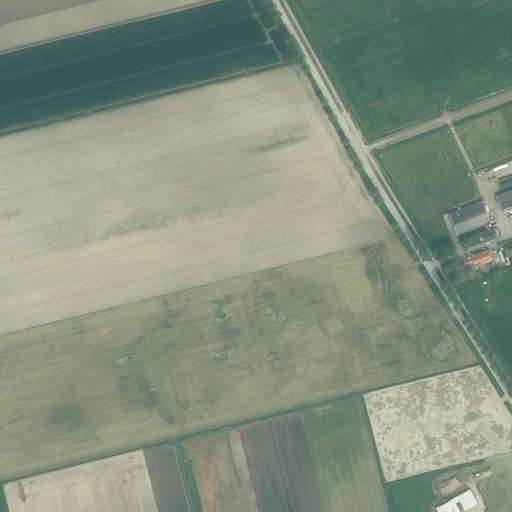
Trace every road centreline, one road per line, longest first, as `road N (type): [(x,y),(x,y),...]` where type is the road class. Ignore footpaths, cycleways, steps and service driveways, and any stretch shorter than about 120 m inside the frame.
road 1 (secondary): [(511,397),(359,152)]
road 2 (secondary): [(359,152),(274,0)]
road 3 (unclassified): [(359,152),(511,95)]
